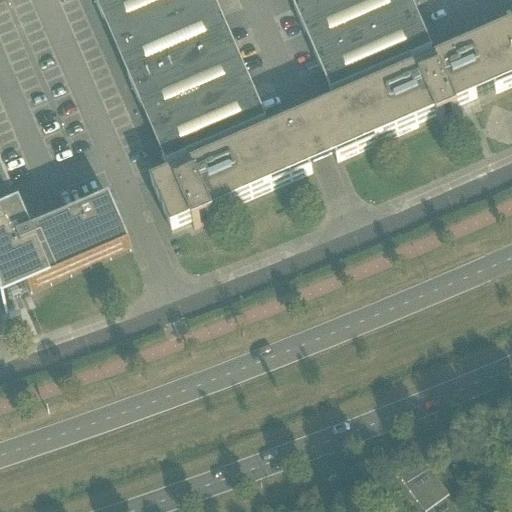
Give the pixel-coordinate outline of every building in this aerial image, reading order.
[(267,125),(213,0),(93,0),(166,168),(267,125)] [(289,0),(331,97),(432,53),(409,0),(289,0)] [(213,218),(307,177),(312,175),(311,172),(325,166),(336,161),(337,164),(436,121),(438,126),(460,117),(458,112),(477,103),(476,101),(495,93),(496,96),(511,88),(511,31),(317,116),(318,119),(316,120),(307,124),(293,130),(292,127),(151,188),(172,236),(192,227),(194,232),(215,223),(213,218)] [(111,205),(91,214),(31,240),(23,220),(0,229),(0,297),(2,301),(12,297),(13,301),(21,297),(19,294),(28,290),(31,297),(131,253),(111,205)] [(419,506),(444,489),(428,467),(399,479),(419,506)]
